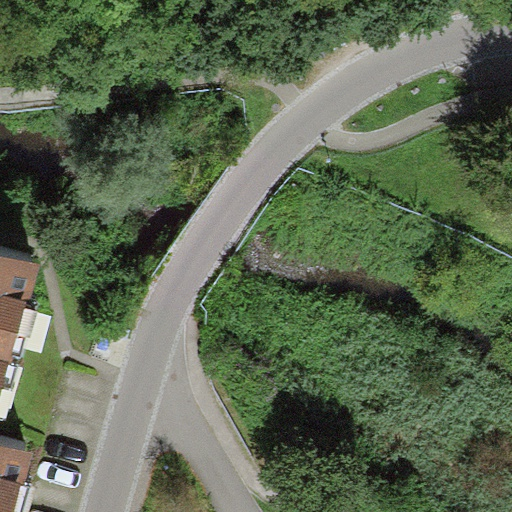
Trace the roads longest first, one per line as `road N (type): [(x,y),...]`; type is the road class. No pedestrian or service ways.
road 1 (residential): [(511,32),(424,50),(369,74),(305,119),(254,173),(174,291),(107,511)]
road 2 (track): [(315,111),(269,74),(0,92)]
